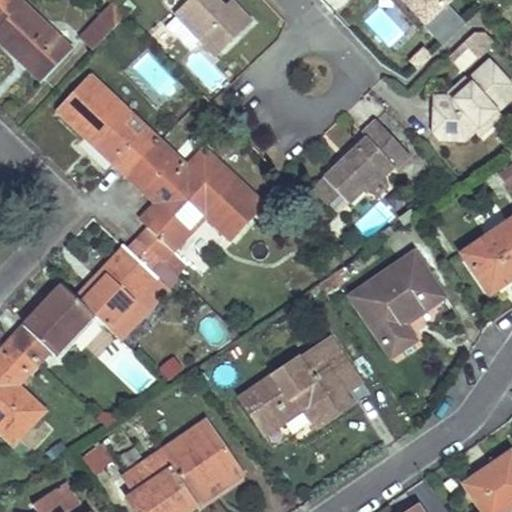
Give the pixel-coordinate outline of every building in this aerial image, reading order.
[(72,51),(17,0),(0,0),(0,1),(0,41),(22,62),(28,56),(45,73),(48,76),(72,51)] [(220,59),(255,24),(233,1),(227,7),(223,11),(217,5),(221,2),(221,1),(220,0),(188,0),(190,2),(178,15),(180,18),(170,28),(193,52),(203,42),(220,59)] [(385,0),(382,0),(361,17),(391,53),(414,34),(385,0)] [(227,7),(221,1),(221,2),(217,5),(223,11),(227,7)] [(101,42),(126,15),(113,2),(89,29),(89,30),(101,42)] [(101,42),(89,30),(89,29),(82,35),(94,48),(96,47),(100,43),(101,42)] [(48,76),(45,73),(28,56),(22,62),(42,82),(48,76)] [(498,112),(511,100),(511,83),(491,60),(467,81),(471,85),(454,100),(453,100),(451,97),(448,99),(432,99),(431,135),(439,142),(466,141),(475,133),(473,130),(475,129),(496,110),(497,111),(498,112)] [(127,178),(161,141),(92,75),(57,112),(88,141),(93,137),(95,136),(102,144),(98,148),(96,149),(127,178)] [(471,85),(467,81),(464,78),(464,77),(447,92),(451,97),(453,100),(454,100),(471,85)] [(480,138),(504,118),(503,117),(498,112),(497,111),(496,110),(475,129),(473,130),(475,133),(480,138)] [(383,156),(396,143),(374,119),(360,133),(365,139),(324,179),(324,180),(348,204),(364,190),(367,193),(378,195),(385,187),(384,176),(393,167),(383,156)] [(102,144),(95,136),(93,137),(88,141),(96,149),(98,148),(102,144)] [(266,206),(210,153),(192,170),(187,166),(187,165),(161,141),(127,178),(156,205),(163,211),(164,212),(148,229),(149,229),(138,240),(176,276),(189,263),(174,249),(206,215),(232,241),(266,206)] [(409,157),(396,143),(383,156),(393,167),(395,169),(396,169),(409,157)] [(208,151),(205,147),(187,165),(187,166),(192,170),(210,153),(208,151)] [(340,213),(348,204),(324,180),(324,179),(314,187),(340,213)] [(148,229),(164,212),(163,211),(156,205),(141,222),(147,228),(148,229)] [(417,217),(412,209),(403,215),(402,221),(405,225),(415,218),(417,217)] [(511,219),(462,253),(485,290),(509,274),(511,277),(511,219)] [(176,276),(138,240),(128,250),(125,248),(97,276),(98,277),(102,281),(104,282),(83,304),(94,315),(109,328),(124,313),(139,296),(156,279),(165,288),(176,276)] [(402,322),(442,297),(414,253),(351,295),(389,354),(412,339),(402,322)] [(333,288),(348,277),(342,268),(319,284),(320,286),(329,299),(331,301),(336,297),(338,296),(333,288)] [(489,294),(511,278),(511,277),(509,274),(485,290),(489,294)] [(83,304),(104,282),(102,281),(98,277),(97,276),(77,298),(78,299),(82,303),(83,304)] [(56,355),(94,315),(83,304),(82,303),(78,299),(77,298),(63,285),(13,338),(39,362),(50,351),(56,355)] [(151,308),(140,298),(139,296),(124,313),(135,324),(136,324),(151,308)] [(346,393),(334,375),(351,364),(331,335),(284,366),(309,404),(313,402),(325,420),(325,421),(353,403),(346,393)] [(39,362),(13,338),(2,349),(27,374),(39,362)] [(27,374),(2,349),(1,350),(0,351),(0,369),(17,385),(19,384),(27,374)] [(136,354),(118,366),(136,396),(154,385),(136,354)] [(346,393),(361,383),(362,382),(351,364),(334,375),(346,393)] [(309,404),(284,366),(238,397),(260,430),(278,418),(279,417),(282,422),(283,423),(304,408),(309,404)] [(43,410),(17,385),(0,369),(0,433),(11,445),(43,410)] [(325,420),(313,402),(309,404),(322,423),(325,421),(325,420)] [(322,423),(309,404),(304,408),(316,427),(317,428),(322,424),(322,423)] [(263,436),(283,423),(282,422),(279,417),(278,418),(260,430),(260,431),(263,436)] [(243,474),(208,420),(160,451),(193,499),(195,498),(218,482),(219,484),(220,486),(221,488),(243,474)] [(174,511),(193,499),(160,451),(123,475),(134,493),(126,499),(134,511),(174,511)] [(505,511),(511,507),(511,454),(510,451),(463,482),(483,511),(505,511)] [(133,463),(125,452),(116,459),(123,470),(133,463)] [(116,474),(108,464),(99,470),(107,481),(116,474)] [(197,505),(221,488),(220,486),(219,484),(218,482),(195,498),(193,499),(194,500),(196,504),(197,505)] [(67,511),(68,511),(54,490),(32,504),(37,511),(67,511)] [(196,504),(194,500),(193,499),(174,511),(185,511),(197,505),(196,504)]
